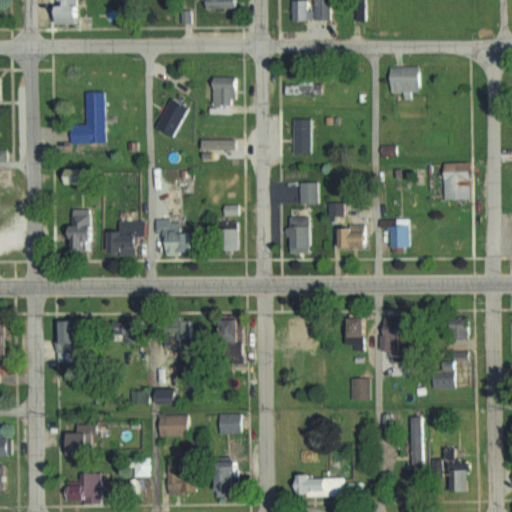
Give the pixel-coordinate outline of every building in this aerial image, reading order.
[(61,0),(61,22),(84,22),(83,0),(61,0)] [(296,0),(296,19),(315,19),(314,0),(296,0)] [(316,0),(317,18),(335,18),(335,0),(316,0)] [(395,65),(395,86),(425,86),(425,65),(395,65)] [(216,111),(240,112),(240,76),(216,75),(216,111)] [(320,75),(304,75),(304,92),(320,92),(320,75)] [(110,142),(110,90),(90,90),(91,123),(76,123),(76,142),(110,142)] [(193,105),(174,96),(159,127),(178,136),(193,105)] [(299,120),(299,151),(318,151),(318,120),(299,120)] [(448,161),(448,198),(474,198),(474,161),(448,161)] [(305,202),(323,202),(323,181),(305,181),(305,202)] [(333,224),(350,224),(350,201),(333,201),(333,224)] [(98,209),(76,208),(74,249),(96,250),(98,209)] [(294,247),(317,247),(317,216),(294,216),(294,247)] [(397,247),(416,247),(416,218),(397,218),(397,247)] [(186,219),(160,219),(159,234),(170,234),(170,254),(197,254),(197,232),(186,232),(186,219)] [(152,221),(117,221),(117,256),(152,256),(152,221)] [(342,226),(342,247),(373,247),(373,226),(342,226)] [(444,226),(444,248),(468,248),(468,226),(444,226)] [(230,337),(248,337),(248,314),(230,314),(230,337)] [(357,316),(357,334),(351,334),(351,349),(373,349),(373,316),(357,316)] [(149,317),(126,319),(128,341),(151,340),(149,317)] [(189,334),(193,336),(197,327),(180,318),(169,340),(182,347),(189,334)] [(290,318),(290,346),(310,346),(310,340),(321,340),(321,318),(290,318)] [(384,318),(384,351),(405,351),(405,341),(417,341),(417,318),(384,318)] [(0,319),(0,357),(13,357),(13,319),(0,319)] [(61,320),(61,358),(87,358),(87,320),(61,320)] [(454,337),(470,336),(469,320),(454,320),(454,337)] [(436,386),(460,386),(460,366),(436,366),(436,386)] [(373,377),(356,377),(356,400),(373,400),(373,377)] [(161,403),(184,403),(184,387),(161,387),(161,403)] [(246,412),(222,412),(222,434),(246,434),(246,412)] [(194,414),(164,414),(164,435),(194,435),(194,414)] [(414,469),(427,469),(427,416),(414,416),(414,469)] [(3,436),(3,420),(0,419),(0,453),(16,454),(16,436),(3,436)] [(475,459),(461,459),(462,447),(448,447),(447,458),(436,458),(435,480),(450,480),(450,489),(475,490),(475,459)] [(172,493),(198,493),(198,459),(172,459),(172,493)] [(219,495),(243,495),(243,461),(219,461),(219,495)] [(0,463),(0,487),(9,488),(9,464),(0,463)] [(105,502),(105,471),(84,471),(84,480),(75,480),(75,502),(105,502)] [(349,496),(349,476),(301,475),(301,495),(349,496)]
